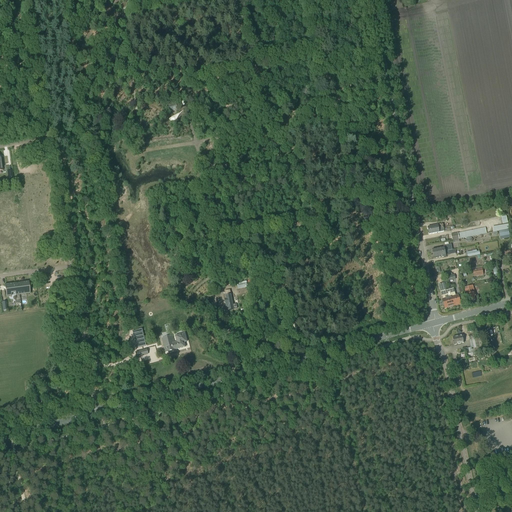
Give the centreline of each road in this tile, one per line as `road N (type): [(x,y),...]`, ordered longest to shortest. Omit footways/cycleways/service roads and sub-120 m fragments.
road 1 (unknown): [(0,476),(27,476),(172,424),(283,400),(361,372),(435,369)]
road 2 (track): [(393,108),(145,148),(119,20),(130,8)]
road 3 (primary): [(98,412),(434,323)]
road 4 (unclassified): [(434,323),(371,0)]
road 5 (track): [(232,376),(196,141),(181,100)]
road 6 (secondary): [(476,511),(434,323)]
road 7 (track): [(137,118),(104,104),(93,109),(79,71),(95,23),(120,15)]
road 8 (unclassified): [(70,266),(98,412)]
road 9 (unclassified): [(28,0),(49,139)]
road 10 (unknown): [(15,144),(36,246),(33,271)]
road 11 (unclassified): [(49,139),(70,266)]
